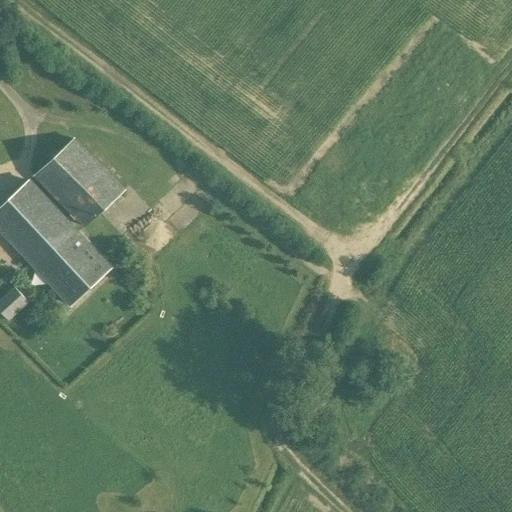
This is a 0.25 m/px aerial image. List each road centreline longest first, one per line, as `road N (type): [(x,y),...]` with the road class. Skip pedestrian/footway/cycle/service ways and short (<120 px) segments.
road 1 (track): [(16,0),(352,258)]
road 2 (track): [(352,258),(381,234),(511,69)]
